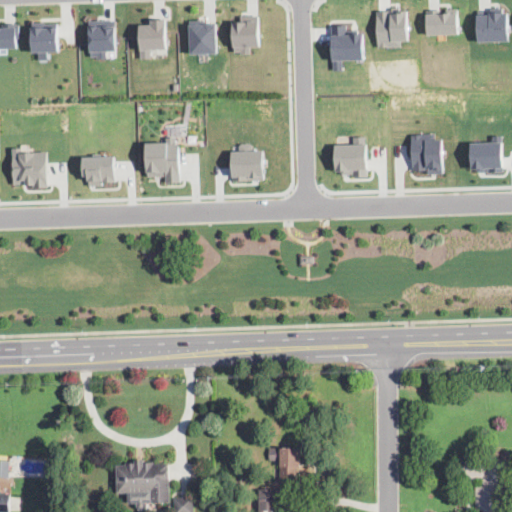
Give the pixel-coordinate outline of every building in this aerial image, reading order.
[(477,11),(479,41),(510,40),(509,7),(491,8),(491,10),(477,11)] [(426,9),(427,34),(459,33),(458,8),(426,9)] [(377,10),(378,46),(401,45),(401,39),(410,38),(409,9),(377,10)] [(233,17),(233,52),(253,51),(253,46),(258,46),(257,16),(233,17)] [(140,23),(141,58),(152,58),(151,48),(167,48),(166,17),(152,18),(152,24),(140,23)] [(190,18),(191,53),(218,52),(217,23),(205,23),(205,18),(190,18)] [(90,20),(116,19),(118,50),(107,51),(107,58),(99,58),(99,55),(91,55),(90,20)] [(331,24),(333,70),(343,69),(343,60),(364,59),(363,28),(347,29),(347,24),(331,24)] [(0,26),(20,25),(21,45),(0,46),(0,26)] [(52,49),(52,57),(41,57),(41,50),(32,50),(31,26),(61,25),(62,49),(52,49)] [(412,133),(413,171),(429,170),(429,174),(445,173),(444,137),(436,138),(436,133),(412,133)] [(472,142),(473,172),(504,171),(502,133),(493,134),(493,141),(472,142)] [(336,142),(337,173),(354,173),(354,176),(370,176),(369,135),(354,136),(354,142),(336,142)] [(147,142),(149,176),(167,175),(167,182),(182,181),(180,136),(168,137),(169,141),(147,142)] [(231,145),(233,181),(264,179),(263,149),(256,150),(255,143),(231,145)] [(15,153),(50,151),(52,183),(17,185),(15,153)] [(117,184),(95,185),(94,177),(85,178),(84,157),(116,155),(117,184)] [(303,263),(302,255),(316,254),(316,262),(303,263)] [(302,451),(302,467),(299,467),(299,472),(302,472),(302,486),(298,486),(298,482),(282,482),(281,461),(270,460),(270,448),(302,448),(302,451)] [(11,473),(10,477),(0,477),(0,493),(12,494),(11,511),(0,511),(0,460),(11,461),(11,473)] [(145,460),(145,463),(155,462),(155,464),(169,464),(171,502),(153,503),(153,492),(119,493),(118,465),(127,465),(127,463),(137,463),(137,460),(145,460)] [(484,464),(484,465),(505,465),(505,474),(505,511),(485,511),(485,510),(477,511),(477,507),(477,487),(485,486),(485,478),(464,479),(464,460),(484,460),(484,464)] [(266,511),(261,511),(261,490),(264,490),(278,489),(278,511),(266,511)] [(226,496),(226,504),(215,504),(215,496),(226,496)] [(176,511),(176,498),(190,497),(194,497),(194,511),(176,511)]
